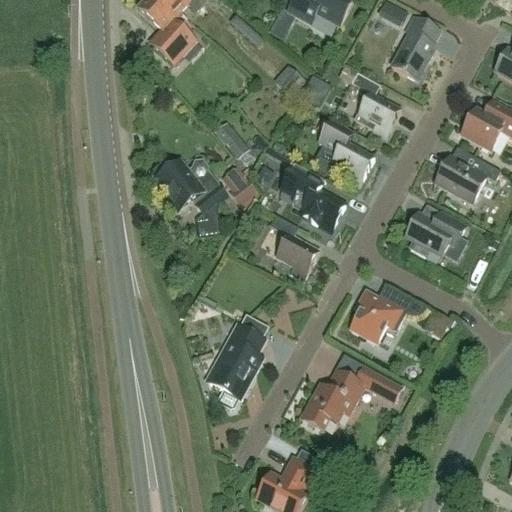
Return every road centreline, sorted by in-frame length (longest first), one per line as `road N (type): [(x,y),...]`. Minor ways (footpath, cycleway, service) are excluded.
road 1 (secondary): [(137,392),(92,0)]
road 2 (residential): [(356,256),(478,37),(410,0)]
road 3 (residential): [(243,461),(356,256)]
road 4 (residential): [(511,359),(461,312),(356,256)]
road 5 (residential): [(437,511),(454,456),(511,359)]
road 6 (secondary): [(168,511),(137,392)]
road 7 (secondary): [(137,392),(145,511)]
